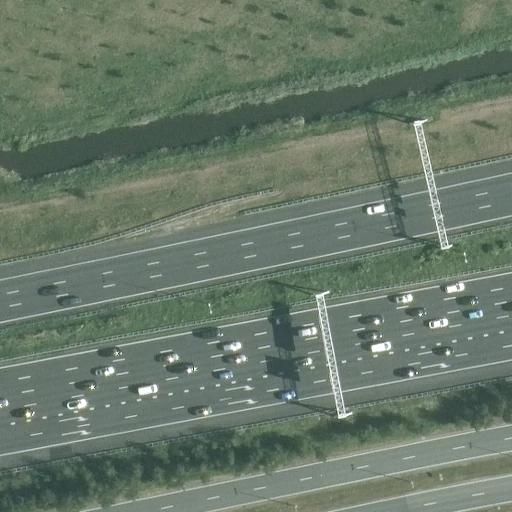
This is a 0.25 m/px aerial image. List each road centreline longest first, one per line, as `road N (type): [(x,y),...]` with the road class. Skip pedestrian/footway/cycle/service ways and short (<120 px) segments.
road 1 (motorway): [(511,194),(0,299)]
road 2 (motorway): [(0,396),(511,301)]
road 3 (tertiary): [(511,433),(141,511)]
